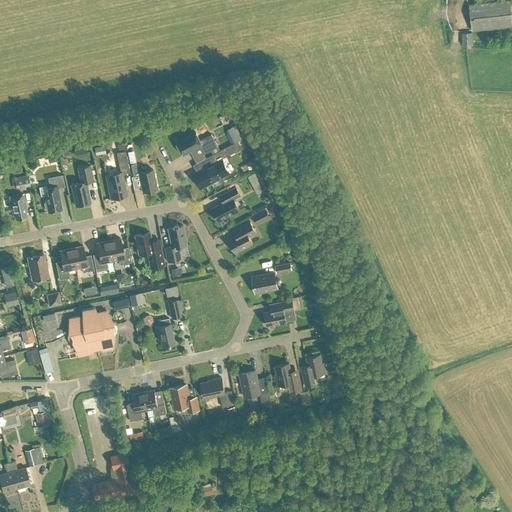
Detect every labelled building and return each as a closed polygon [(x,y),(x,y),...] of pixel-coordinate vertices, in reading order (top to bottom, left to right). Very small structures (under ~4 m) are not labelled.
[(472,30),(501,27),(511,26),(509,0),(504,0),(469,4),(472,30)] [(473,44),(472,32),(462,32),(462,44),(473,44)] [(230,128),(228,136),(232,144),(243,138),(236,125),(230,128)] [(220,150),(218,146),(211,133),(200,140),(195,131),(176,141),(178,144),(177,145),(180,150),(180,149),(183,155),(200,146),(204,154),(211,150),(213,154),(220,150)] [(117,144),(119,151),(116,152),(119,168),(128,166),(123,142),(117,144)] [(201,189),(230,173),(223,158),(233,152),(230,144),(220,150),(213,154),(212,154),(215,160),(192,173),(201,189)] [(94,146),(95,154),(106,152),(104,145),(94,146)] [(142,152),(144,163),(151,162),(150,151),(142,152)] [(50,162),(57,160),(56,153),(49,155),(50,162)] [(90,163),(93,172),(98,170),(95,161),(90,163)] [(156,188),(152,169),(138,172),(136,162),(130,164),(133,176),(138,175),(142,191),(156,188)] [(76,166),(80,182),(71,184),(76,205),(90,202),(85,181),(93,180),(90,163),(76,166)] [(127,198),(136,197),(135,190),(134,191),(130,167),(122,168),(127,198)] [(121,171),(106,175),(110,198),(126,195),(121,171)] [(14,177),(14,179),(12,180),(14,187),(16,187),(16,188),(30,185),(28,174),(14,177)] [(62,174),(50,177),(47,177),(49,185),(46,186),(46,185),(38,186),(40,195),(44,195),(46,202),(44,202),(45,208),(47,208),(48,211),(62,208),(57,188),(64,186),(62,174)] [(240,195),(236,187),(220,196),(223,202),(212,208),(219,221),(240,210),(234,199),(240,195)] [(27,211),(23,193),(9,196),(13,214),(14,214),(15,218),(26,216),(25,212),(27,211)] [(277,213),(273,205),(268,207),(273,216),(277,213)] [(252,216),(256,223),(270,216),(266,208),(252,216)] [(235,252),(252,243),(249,236),(256,232),(250,222),(233,231),(236,236),(228,240),(235,252)] [(182,225),(167,228),(171,246),(164,248),(167,261),(180,258),(178,246),(186,244),(182,225)] [(164,265),(161,249),(158,238),(151,239),(149,232),(134,235),(138,254),(146,253),(149,268),(164,265)] [(119,264),(131,262),(127,247),(122,248),(120,238),(108,240),(112,260),(118,259),(119,264)] [(108,240),(96,242),(98,253),(92,254),(95,269),(107,267),(106,261),(112,260),(108,240)] [(94,269),(90,254),(85,256),(83,245),(71,248),(75,268),(81,266),(82,272),(94,269)] [(71,248),(59,250),(61,260),(55,262),(59,279),(69,277),(68,269),(75,268),(71,248)] [(32,280),(48,276),(43,253),(27,257),(32,280)] [(275,264),(277,272),(292,269),(290,261),(290,260),(287,260),(288,262),(285,262),(285,260),(279,262),(279,263),(275,264)] [(9,266),(1,268),(3,278),(11,275),(9,266)] [(179,267),(170,268),(171,276),(180,274),(179,267)] [(277,289),(274,273),(253,278),(256,293),(277,289)] [(147,288),(148,297),(161,295),(160,286),(147,288)] [(15,290),(3,294),(6,306),(18,303),(15,290)] [(46,293),(48,305),(61,303),(58,290),(46,293)] [(294,310),(293,308),(300,307),(300,306),(302,306),(300,295),(291,297),(292,298),(270,303),(271,310),(264,311),(267,326),(278,324),(278,325),(287,324),(284,312),(294,310)] [(155,320),(164,318),(163,311),(167,310),(165,298),(150,302),(155,320)] [(171,318),(181,316),(177,300),(167,302),(171,318)] [(102,351),(113,348),(113,333),(115,331),(115,327),(106,309),(97,311),(94,306),(81,309),(81,314),(68,317),(67,337),(69,341),(71,342),(78,356),(92,353),(93,350),(100,349),(102,351)] [(48,311),(19,316),(21,326),(36,324),(36,325),(50,323),(48,311)] [(126,322),(135,323),(135,315),(127,314),(126,322)] [(162,346),(174,343),(170,323),(169,323),(168,318),(157,320),(159,325),(155,326),(157,339),(160,338),(162,346)] [(142,347),(151,347),(150,324),(141,325),(142,347)] [(175,331),(177,339),(192,335),(190,327),(175,331)] [(30,335),(33,334),(31,328),(21,330),(24,340),(31,338),(30,335)] [(10,347),(7,334),(0,335),(0,355),(2,355),(1,350),(10,347)] [(29,365),(41,362),(37,347),(25,351),(29,365)] [(46,347),(38,349),(39,353),(45,372),(52,370),(47,351),(46,347)] [(315,374),(325,372),(323,364),(320,354),(307,357),(308,364),(301,365),(305,385),(317,383),(315,374)] [(4,361),(2,355),(0,355),(0,374),(1,377),(17,372),(13,358),(4,361)] [(301,389),(299,375),(297,368),(291,370),(289,362),(274,365),(277,376),(275,377),(277,385),(292,382),(294,390),(301,389)] [(266,376),(257,378),(255,369),(240,373),(245,396),(260,393),(260,392),(262,392),(264,398),(271,396),(266,376)] [(213,380),(201,382),(204,398),(220,395),(222,407),(234,404),(232,390),(225,392),(222,377),(213,379),(213,380)] [(171,387),(175,407),(187,404),(189,411),(198,408),(196,396),(189,398),(186,384),(171,387)] [(156,398),(155,392),(154,389),(142,391),(142,394),(146,411),(147,411),(147,409),(154,408),(155,414),(167,412),(163,396),(156,398)] [(131,394),(133,402),(126,404),(130,420),(143,417),(142,412),(146,411),(142,394),(142,391),(131,394)] [(48,398),(37,401),(38,406),(39,412),(41,412),(46,410),(51,409),(48,398)] [(29,401),(30,408),(38,406),(37,401),(36,400),(29,401)] [(226,408),(228,419),(238,416),(235,406),(226,408)] [(134,440),(144,438),(142,430),(132,433),(134,440)] [(37,463),(33,448),(25,450),(29,465),(37,463)] [(100,482),(101,483),(94,484),(97,499),(104,498),(104,499),(136,492),(133,475),(132,476),(128,452),(113,455),(114,463),(113,463),(112,480),(100,482)] [(9,462),(16,488),(30,484),(25,467),(17,469),(15,460),(9,462)] [(16,488),(9,462),(3,463),(6,472),(0,473),(0,482),(3,492),(16,488)] [(203,487),(205,494),(213,492),(211,485),(203,487)] [(235,494),(229,492),(226,500),(232,502),(235,494)] [(156,507),(166,511),(171,497),(162,493),(156,507)]
